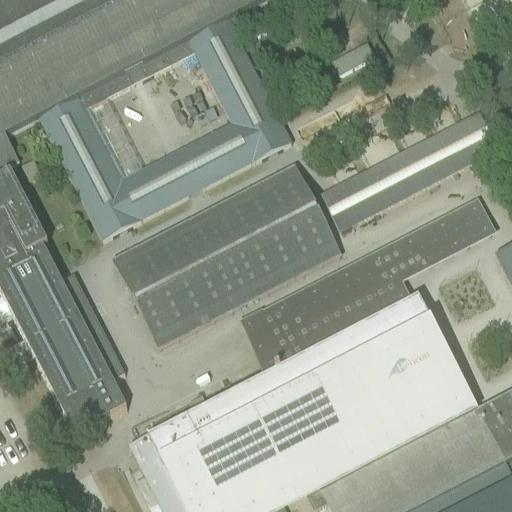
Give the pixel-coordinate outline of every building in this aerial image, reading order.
[(0,0),(0,300),(73,444),(126,417),(111,388),(124,382),(73,282),(61,289),(22,212),(26,209),(11,180),(4,184),(1,177),(19,168),(5,142),(38,125),(102,248),(141,228),(140,227),(203,195),(252,169),(252,170),(290,150),(227,27),(280,0),(0,0)] [(333,0),(306,0),(293,7),(300,20),(335,2),(333,0)] [(280,13),(243,33),(250,46),(287,27),(280,13)] [(367,50),(331,69),(339,83),(374,64),(367,50)] [(310,63),(274,82),(281,96),(317,77),(310,63)] [(320,202),(339,238),(498,157),(479,120),(320,202)] [(113,268),(111,268),(157,355),(339,259),(295,172),(113,268)] [(299,511),(320,502),(325,511),(468,511),(511,490),(511,399),(477,418),(419,305),(412,308),(403,290),(496,242),(478,206),(261,318),(261,317),(239,328),(263,386),(207,414),(194,421),(129,454),(158,511),(299,511)] [(511,252),(495,261),(511,294),(511,252)] [(202,403),(188,410),(194,421),(207,414),(202,403)] [(511,511),(511,490),(468,511),(511,511)]
